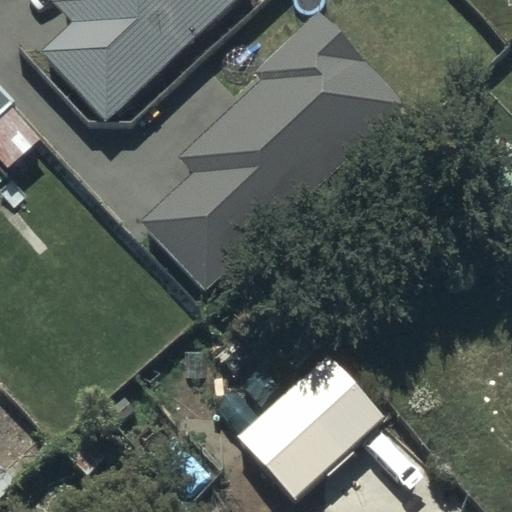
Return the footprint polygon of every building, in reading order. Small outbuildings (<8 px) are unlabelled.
[(113,140),(258,0),(77,0),(56,20),(78,43),(48,72),(113,140)] [(209,312),(405,126),(318,34),(254,94),(259,99),(180,174),(199,194),(145,245),(209,312)] [(17,122),(0,103),(0,177),(10,188),(42,157),(13,126),(17,122)] [(189,328),(160,299),(50,407),(79,436),(189,328)] [(305,511),(388,437),(330,372),(238,455),(289,511),(305,511)] [(0,511),(2,511),(18,500),(0,479),(0,511)]
